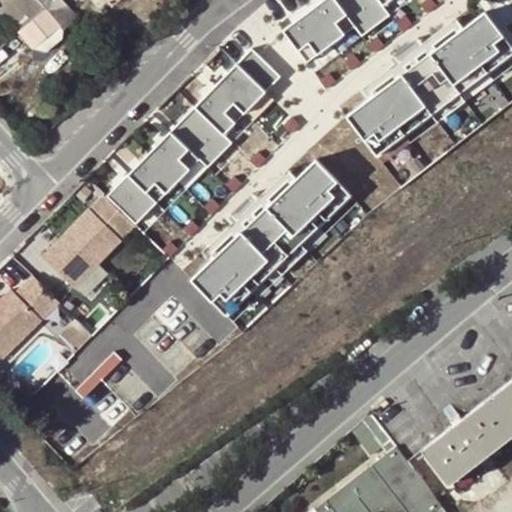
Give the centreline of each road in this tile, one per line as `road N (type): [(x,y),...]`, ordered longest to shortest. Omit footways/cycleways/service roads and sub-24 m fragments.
road 1 (residential): [(223,511),(511,264)]
road 2 (residential): [(38,187),(229,0)]
